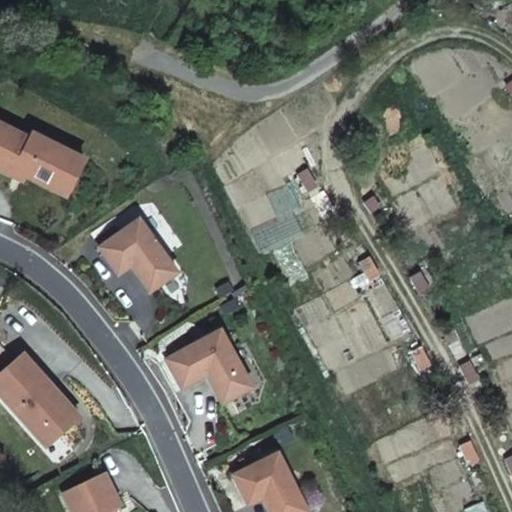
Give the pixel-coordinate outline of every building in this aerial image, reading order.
[(0,123),(0,169),(12,176),(15,171),(25,176),(39,182),(52,189),(65,195),(84,160),(32,133),(29,139),(0,123)] [(15,171),(12,176),(22,181),(25,176),(15,171)] [(108,261),(118,275),(131,266),(150,292),(168,280),(155,262),(164,255),(139,220),(99,248),(108,261)] [(177,274),(164,255),(155,262),(168,280),(177,274)] [(174,374),(182,389),(207,376),(222,404),(251,388),(220,330),(166,360),(174,374)] [(23,355),(0,374),(0,394),(36,435),(48,425),(59,436),(79,418),(51,386),(23,355)] [(48,425),(36,435),(46,447),(59,436),(48,425)] [(233,475),(247,505),(255,501),(262,498),(269,511),(305,511),(306,511),(277,453),(233,475)] [(104,474),(61,494),(70,511),(112,511),(112,510),(120,506),(112,490),(104,474)]
